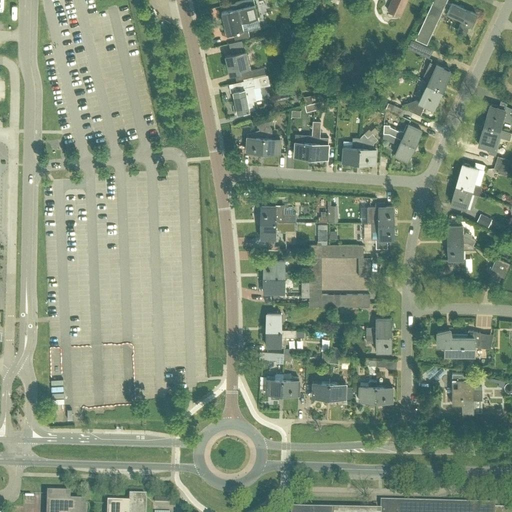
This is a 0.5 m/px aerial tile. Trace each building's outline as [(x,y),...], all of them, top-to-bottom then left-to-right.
[(253,0),(243,0),(235,2),(236,8),(221,11),(227,33),(243,29),(245,36),(250,35),(246,19),(258,17),(253,0)] [(391,0),(387,9),(400,15),(406,0),(391,0)] [(446,0),(433,0),(416,38),(427,43),(446,0)] [(475,13),(457,4),(451,2),(447,10),(462,16),(456,31),(465,34),(469,21),(471,22),(475,13)] [(240,52),(239,48),(243,47),(242,40),(229,43),(231,54),(225,55),(229,73),(246,69),(247,77),(267,72),(265,66),(251,69),(250,66),(249,66),(248,63),(250,62),(250,60),(249,56),(248,54),(246,53),(246,50),(240,52)] [(430,55),(433,49),(421,43),(418,49),(430,55)] [(425,81),(441,89),(449,70),(435,63),(429,77),(427,76),(425,81)] [(249,110),(249,109),(255,108),(253,100),(258,99),(261,95),(259,86),(270,84),(268,74),(253,77),(241,80),(243,89),(233,91),(235,103),(232,104),(234,112),(247,110),(247,111),(249,110)] [(432,107),(441,89),(425,81),(423,86),(424,87),(418,100),(415,99),(406,102),(408,109),(419,114),(424,104),(432,107)] [(362,103),(364,98),(357,95),(355,100),(362,103)] [(364,98),(362,103),(370,107),(373,102),(364,98)] [(490,104),(484,124),(501,129),(502,124),(501,123),(502,118),(511,120),(511,107),(506,105),(507,102),(500,99),(498,107),(490,104)] [(312,108),(322,105),(321,100),(310,103),(312,108)] [(402,115),(405,109),(389,102),(386,107),(402,115)] [(272,119),(271,114),(263,116),(264,121),(264,129),(262,150),(279,152),(280,137),(271,137),(272,119)] [(310,156),(313,120),(312,120),(311,136),(295,135),(294,154),(310,156)] [(313,120),(310,156),(327,157),(328,137),(319,136),(320,120),(313,120)] [(389,132),(401,138),(414,144),(421,129),(408,123),(403,133),(389,126),(389,124),(384,124),(383,132),(386,132),(389,132)] [(499,134),(501,129),(484,124),(478,144),(493,148),(497,133),(499,134)] [(247,134),(246,149),(262,150),(264,129),(247,134)] [(360,137),(358,161),(375,162),(376,147),(372,147),(373,141),(377,138),(371,132),(366,136),(363,132),(359,135),(360,137)] [(358,161),(360,137),(354,136),(353,141),(352,141),(352,146),(343,145),(342,159),(358,161)] [(407,159),(414,144),(401,138),(394,153),(407,159)] [(496,161),(508,165),(510,159),(498,155),(496,161)] [(506,171),(508,165),(496,161),(494,167),(506,171)] [(462,163),(456,183),(473,188),(475,182),(473,182),(477,167),(483,169),(484,164),(475,162),(473,166),(462,163)] [(472,193),(473,188),(456,183),(450,203),(466,207),(470,192),(472,193)] [(370,222),(393,222),(392,205),(384,205),(384,202),(377,202),(377,203),(377,205),(367,205),(367,216),(371,216),(371,221),(370,221),(370,222)] [(261,220),(283,220),(295,220),(295,213),(283,213),(283,204),(261,204),(261,220)] [(492,218),(480,213),(476,220),(488,226),(492,218)] [(295,220),(283,220),(261,220),(261,237),(275,237),(275,227),(285,227),(285,228),(295,228),(295,220)] [(393,222),(370,222),(371,222),(371,238),(375,238),(375,247),(387,247),(387,238),(393,238),(393,222)] [(467,241),(472,244),(475,239),(464,234),(462,234),(461,225),(447,225),(448,242),(467,241)] [(467,241),(448,242),(448,258),(452,258),(453,266),(465,266),(465,258),(462,258),(462,249),(467,249),(467,247),(472,247),(472,244),(467,241)] [(327,256),(327,243),(309,243),(309,250),(321,250),(321,256),(327,256)] [(358,263),(371,263),(371,256),(363,256),(363,244),(352,244),(352,256),(358,256),(358,263)] [(321,262),(321,256),(321,250),(309,250),(309,262),(321,262)] [(504,276),(510,262),(496,256),(490,270),(504,276)] [(284,274),(284,275),(291,275),(291,271),(284,271),(284,258),(264,258),(264,274),(284,274)] [(284,291),(284,275),(284,274),(264,274),(263,291),(284,291)] [(321,293),(321,287),(309,287),(309,300),(321,300),(321,293)] [(327,306),(327,293),(321,293),(321,300),(309,300),(309,306),(327,306)] [(356,306),(357,293),(346,293),(346,306),(356,306)] [(266,329),(281,329),(281,312),(266,312),(266,329)] [(366,334),(390,333),(390,317),(375,317),(376,326),(370,326),(370,327),(366,327),(366,334)] [(296,336),(296,329),(281,329),(266,329),(266,346),(285,345),(285,336),(296,336)] [(467,336),(451,336),(449,329),(437,331),(437,343),(445,343),(445,353),(474,353),(474,345),(483,347),(486,333),(468,329),(467,336)] [(390,333),(366,334),(366,339),(370,339),(370,341),(376,341),(376,350),(390,350),(390,333)] [(267,351),(266,358),(283,359),(283,354),(283,352),(267,351)] [(445,386),(445,390),(451,390),(451,403),(462,403),(462,411),(473,412),(473,396),(481,396),(481,386),(473,386),(474,379),(466,379),(466,375),(463,375),(463,372),(452,372),(451,386),(445,386)] [(282,392),(283,373),(276,373),(274,375),(274,377),(266,377),(265,391),(282,392)] [(283,373),(282,392),(299,392),(299,378),(292,378),(292,375),(290,373),(283,373)] [(338,376),(338,382),(329,381),(329,396),(345,396),(346,376),(338,376)] [(329,396),(329,381),(329,377),(319,377),(317,381),(313,381),(312,395),(329,396)] [(376,385),(376,380),(371,380),(369,382),(369,385),(359,385),(358,399),(375,399),(376,385)] [(392,386),(376,385),(375,399),(392,400),(392,386)] [(146,511),(147,499),(130,499),(129,506),(108,505),(107,511),(85,511),(86,504),(70,504),(71,497),(63,496),(47,496),(46,511),(146,511)]
